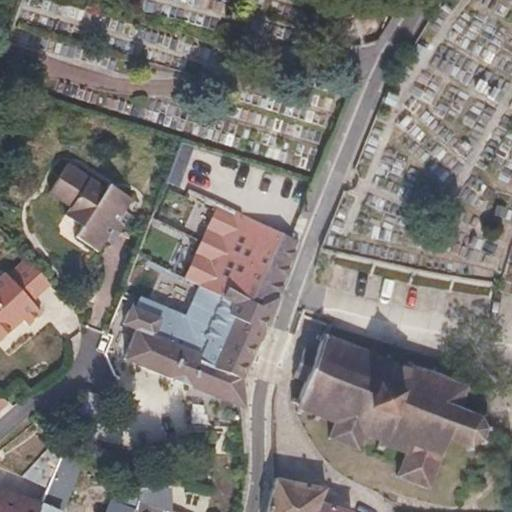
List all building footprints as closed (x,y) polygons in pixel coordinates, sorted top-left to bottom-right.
[(181,184),(189,144),(177,142),(168,181),(181,184)] [(43,192),(65,205),(60,213),(78,225),(70,237),(92,251),(99,240),(105,244),(126,212),(121,208),(126,201),(102,186),(99,190),(60,166),(43,192)] [(291,240),(209,212),(182,282),(199,289),(200,287),(221,296),(224,288),(258,302),(262,291),(279,297),(298,242),(291,240)] [(511,261),(508,260),(504,281),(500,282),(511,284),(511,261)] [(4,281),(0,277),(0,338),(17,322),(21,327),(34,313),(24,303),(43,284),(22,263),(4,281)] [(136,297),(132,308),(128,307),(122,324),(135,329),(124,360),(242,406),(240,378),(269,313),(272,314),(279,297),(262,291),(258,302),(224,288),(221,296),(200,287),(199,289),(185,317),(136,297)] [(315,354),(304,380),(297,399),(292,397),(291,401),(298,405),(295,412),(299,413),(301,409),(314,414),(312,419),(316,420),(318,416),(333,423),(327,438),(354,449),(360,434),(378,441),(375,448),(380,450),(383,443),(405,451),(394,476),(426,488),(445,438),(464,445),(464,451),(468,451),(468,445),(475,441),(480,446),(482,442),(478,438),(481,431),(487,431),(487,427),(481,427),(477,420),(481,416),(479,413),(475,417),(455,410),(462,391),(469,394),(470,390),(465,388),(467,382),(463,381),(461,387),(434,377),(436,370),(433,369),(430,375),(411,368),(412,364),(408,363),(407,367),(390,361),(391,357),(387,356),(386,360),(369,353),(370,351),(364,349),(363,353),(348,347),(350,343),(345,341),(344,344),(326,338),(328,333),(324,332),(322,336),(317,335),(316,338),(320,340),(315,354)] [(304,380),(315,354),(306,351),(307,348),(305,347),(292,379),(294,380),(295,376),(304,380)] [(70,451),(64,447),(42,506),(40,511),(60,511),(82,458),(70,451)] [(323,488),(274,478),(263,511),(318,511),(323,504),(323,488)] [(131,488),(122,481),(106,511),(131,511),(134,501),(135,490),(131,488)] [(40,511),(42,506),(0,490),(0,511),(40,511)]
